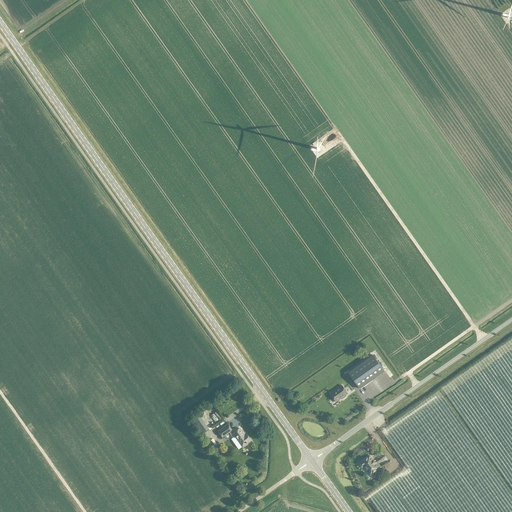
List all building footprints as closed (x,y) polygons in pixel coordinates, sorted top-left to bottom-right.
[(373,355),(349,373),(360,389),(385,372),(373,355)] [(342,385),(330,394),(334,399),(335,398),(338,401),(342,398),(343,399),(345,397),(345,396),(348,394),(342,385)] [(202,421),(194,427),(200,435),(208,430),(202,421)] [(222,437),(229,433),(231,431),(232,430),(227,424),(218,431),(222,437)] [(234,437),(237,440),(241,446),(245,443),(246,444),(251,441),(247,436),(246,437),(240,428),(233,433),(231,431),(229,433),(233,438),(234,437)] [(369,470),(372,474),(379,469),(375,463),(376,463),(374,460),(373,461),(370,456),(360,463),(360,464),(360,465),(361,466),(362,467),(363,467),(364,466),(368,471),(369,470)]
